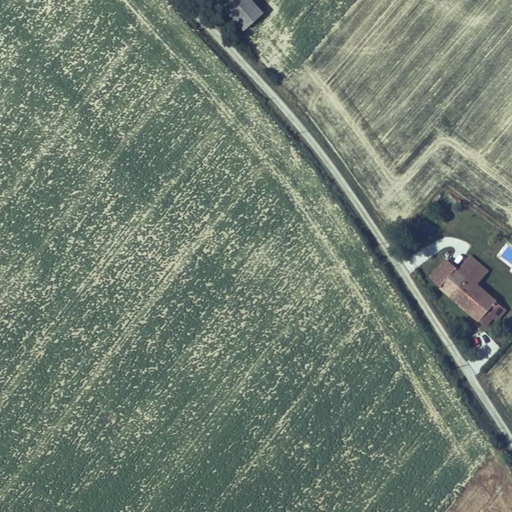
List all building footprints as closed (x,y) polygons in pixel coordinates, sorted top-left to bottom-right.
[(259,12),(247,0),(215,0),(240,29),(259,12)] [(427,239),(436,229),(424,219),(415,229),(427,239)] [(475,252),(467,261),(475,268),(470,275),(478,283),(492,267),(475,252)] [(443,283),(459,265),(449,256),(433,274),(443,283)] [(459,265),(443,283),(481,319),(489,310),(495,315),(498,318),(507,309),(478,283),(470,275),(475,268),(467,261),(463,265),(461,263),(459,265)] [(495,315),(489,310),(481,319),(487,324),(495,315)]
